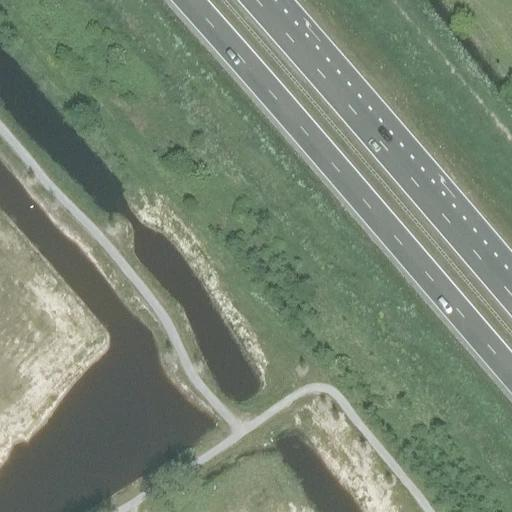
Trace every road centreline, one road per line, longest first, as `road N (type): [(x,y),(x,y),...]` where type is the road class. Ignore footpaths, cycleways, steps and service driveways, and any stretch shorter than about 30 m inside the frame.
road 1 (trunk): [(187,0),(511,374)]
road 2 (trunk): [(511,300),(252,0)]
